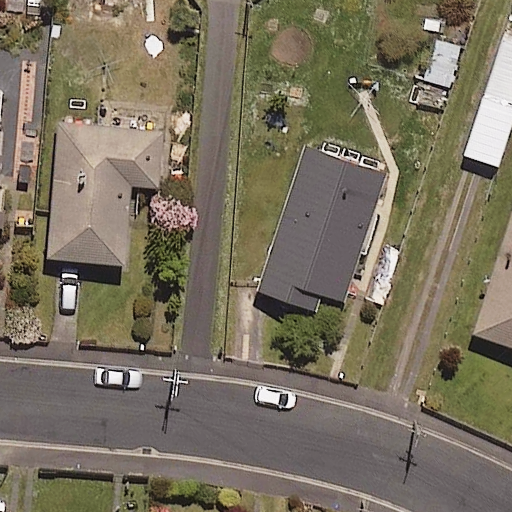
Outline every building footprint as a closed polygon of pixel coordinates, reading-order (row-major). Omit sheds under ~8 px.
[(511,100),(511,22),(500,18),(461,139),(496,151),(511,100)] [(460,34),(434,26),(421,68),(447,76),(460,34)] [(159,113),(54,107),(46,241),(122,246),(127,166),(156,168),(159,113)] [(382,155),(304,130),(258,275),(312,292),(317,275),(341,283),(382,155)] [(511,213),(478,328),(511,338),(511,213)]
